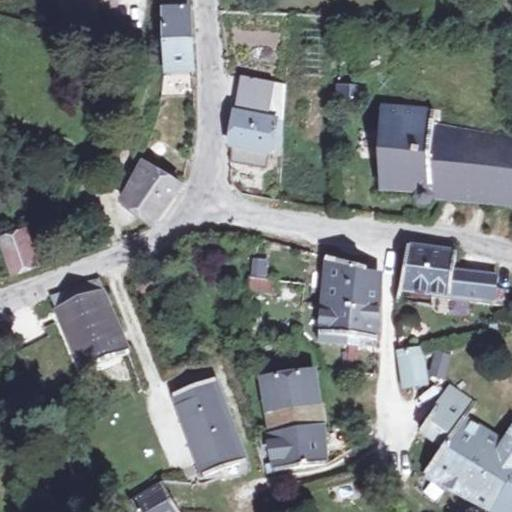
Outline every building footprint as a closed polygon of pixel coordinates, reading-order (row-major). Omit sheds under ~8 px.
[(167,73),(193,72),(191,11),(186,11),(185,0),(167,0),(167,12),(165,12),(167,73)] [(270,154),(283,156),(287,86),(242,78),(232,135),(232,163),(267,170),(270,154)] [(511,138),(469,133),(436,128),(436,112),(383,108),(383,191),(417,192),(416,201),(418,204),(427,207),(431,206),(434,199),(511,206),(511,138)] [(155,226),(183,186),(145,163),(133,189),(129,197),(124,203),(155,226)] [(26,231),(0,240),(13,277),(39,267),(26,231)] [(455,273),(458,254),(408,247),(401,290),(452,296),(455,273)] [(250,276),(267,277),(268,259),(251,258),(250,276)] [(366,282),(368,270),(328,259),(323,306),(351,309),(380,311),(381,288),(379,288),(380,284),(366,282)] [(473,298),(476,276),(455,273),(452,296),(473,298)] [(494,301),(497,278),(476,276),(473,298),(494,301)] [(272,293),(275,281),(251,278),(250,291),(272,293)] [(102,286),(99,279),(52,298),(55,305),(102,286)] [(84,374),(130,354),(102,286),(55,305),(84,374)] [(350,339),(351,309),(323,306),(319,343),(349,345),(349,338),(350,339)] [(378,341),(380,311),(351,309),(350,339),(378,341)] [(378,341),(350,339),(350,346),(377,348),(378,341)] [(403,388),(427,384),(422,350),(399,353),(403,388)] [(445,380),(451,355),(434,352),(429,376),(445,380)] [(272,437),(324,429),(316,373),(263,381),(272,437)] [(205,478),(247,463),(216,380),(176,396),(205,478)] [(511,511),(511,434),(505,446),(466,421),(477,405),(450,387),(422,432),(444,448),(426,474),(498,511),(511,511)] [(327,466),(324,429),(272,437),(270,437),(275,465),(267,466),(269,474),(327,466)] [(325,481),(332,504),(359,497),(352,473),(325,481)] [(135,511),(180,511),(164,484),(131,504),(135,511)]
